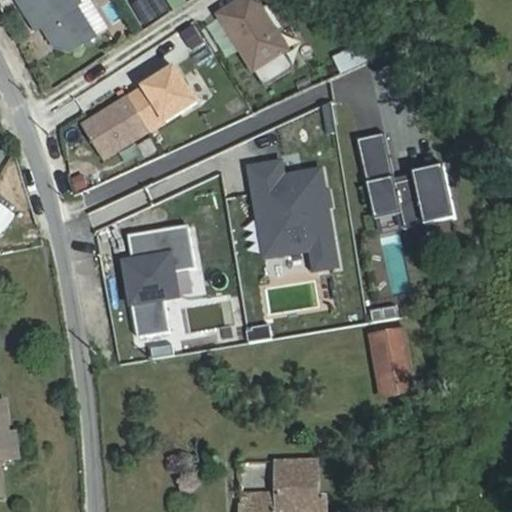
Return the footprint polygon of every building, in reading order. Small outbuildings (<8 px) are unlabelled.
[(75,52),(97,37),(77,5),(81,3),(79,0),(19,0),(39,30),(45,26),(59,47),(75,52)] [(254,0),(247,0),(221,17),(266,89),(295,71),(286,56),(291,53),(280,34),(286,31),(270,6),(262,11),(254,0)] [(194,28),(182,35),(192,51),(204,44),(194,28)] [(362,42),(335,55),(342,71),(370,58),(362,42)] [(197,105),(176,71),(129,100),(150,134),(197,105)] [(150,134),(129,100),(82,128),(103,162),(150,134)] [(385,134),(359,140),(381,235),(456,218),(445,166),(395,178),(385,134)] [(286,160),(247,166),(263,262),(311,254),(314,274),(342,269),(324,168),(288,174),(286,160)] [(71,178),(77,193),(92,187),(87,172),(71,178)] [(188,228),(131,237),(134,259),(122,261),(130,309),(134,308),(139,338),(170,333),(165,304),(183,301),(178,272),(195,269),(188,228)] [(375,338),(386,399),(415,395),(405,332),(375,338)] [(4,463),(13,462),(6,401),(0,401),(0,499),(8,499),(4,463)] [(319,462),(279,463),(280,495),(244,496),(244,511),(328,511),(328,496),(320,496),(319,462)] [(273,486),(274,471),(247,468),(246,484),(273,486)]
